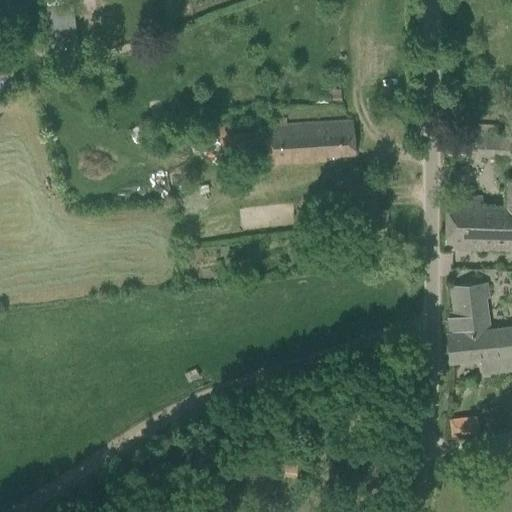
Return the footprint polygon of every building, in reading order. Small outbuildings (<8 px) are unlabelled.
[(48,6),(50,42),(76,41),(74,5),(48,6)] [(331,95),(331,103),(341,103),(341,95),(331,95)] [(325,157),(355,156),(352,120),(279,124),(279,130),(265,131),(267,165),(325,161),(325,157)] [(511,153),(511,129),(462,130),(462,155),(511,153)] [(482,198),(446,197),(445,245),(511,246),(511,179),(507,180),(506,210),(482,210),(482,198)] [(499,355),(503,355),(505,368),(500,368),(501,369),(511,367),(511,327),(488,331),(487,327),(485,309),(484,297),(488,297),(486,283),(451,286),(454,313),(451,313),(453,330),(453,334),(447,335),(450,362),(499,356),(499,355)] [(196,368),(184,374),(188,383),(200,377),(196,368)] [(451,434),(478,432),(477,414),(450,416),(451,434)] [(285,463),(284,476),(296,478),(298,465),(285,463)]
